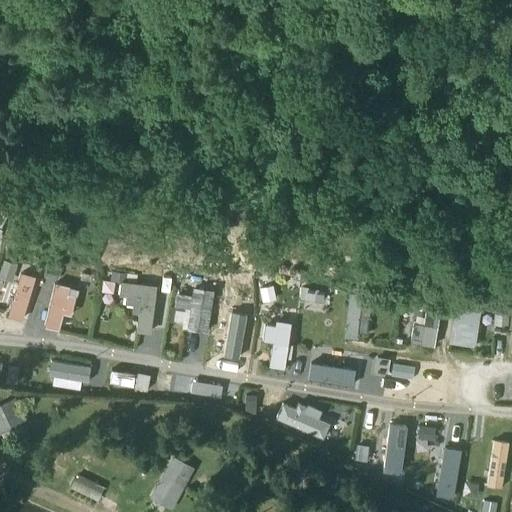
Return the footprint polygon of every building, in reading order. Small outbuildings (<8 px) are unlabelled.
[(0,226),(11,207),(0,201),(0,226)] [(3,257),(0,264),(0,277),(8,281),(16,263),(3,257)] [(196,284),(211,288),(214,276),(199,272),(196,284)] [(25,319),(36,277),(21,273),(9,315),(25,319)] [(223,279),(221,292),(236,295),(239,282),(223,279)] [(71,287),(54,283),(45,327),(62,330),(71,287)] [(158,287),(122,283),(120,296),(141,298),(137,332),(153,334),(158,287)] [(261,300),(274,297),(272,285),(258,287),(261,300)] [(300,285),(298,298),(321,302),(323,288),(300,285)] [(210,332),(215,290),(196,288),(196,293),(177,291),(174,319),(192,321),(191,330),(210,332)] [(351,294),(346,336),(359,337),(363,295),(351,294)] [(336,333),(339,307),(318,305),(315,331),(336,333)] [(412,341),(439,344),(442,307),(415,305),(412,341)] [(451,343),(477,347),(481,313),(455,309),(451,343)] [(218,352),(244,357),(250,322),(233,319),(230,335),(221,333),(218,352)] [(285,369),(291,324),(278,322),(271,367),(285,369)] [(387,372),(389,358),(375,356),(373,370),(387,372)] [(50,360),(49,387),(78,388),(80,362),(50,360)] [(389,387),(412,386),(411,362),(388,363),(389,387)] [(361,373),(315,364),(313,378),(359,387),(361,373)] [(109,371),(109,384),(133,385),(133,372),(109,371)] [(0,406),(0,434),(27,423),(16,400),(0,406)] [(326,437),(331,428),(284,402),(279,411),(326,437)] [(376,474),(408,479),(414,443),(399,440),(397,454),(379,452),(376,474)] [(505,487),(506,440),(489,440),(488,487),(505,487)] [(150,501),(173,511),(192,467),(170,457),(150,501)]
